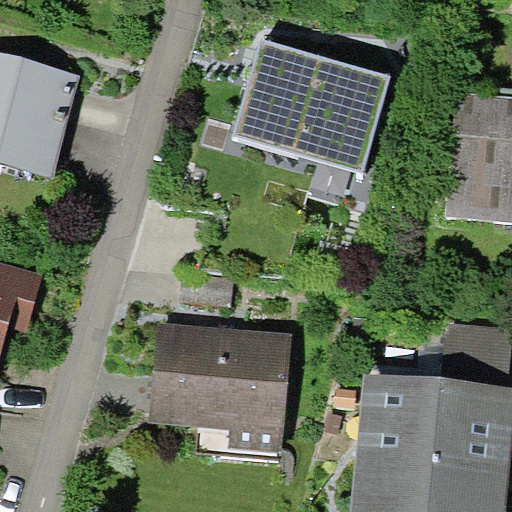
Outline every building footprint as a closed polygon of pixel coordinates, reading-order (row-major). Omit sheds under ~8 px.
[(382,73),(260,40),(235,128),(358,162),(382,73)] [(0,153),(50,166),(71,88),(0,69),(0,153)] [(511,107),(453,101),(442,223),(511,228),(511,107)] [(175,307),(226,313),(229,285),(178,280),(175,307)] [(0,324),(15,329),(20,311),(27,289),(0,281),(0,324)] [(273,467),(284,349),(155,338),(147,425),(206,430),(203,461),(273,467)] [(489,511),(500,404),(498,404),(503,357),(443,352),(439,398),(369,392),(357,511),(489,511)]
